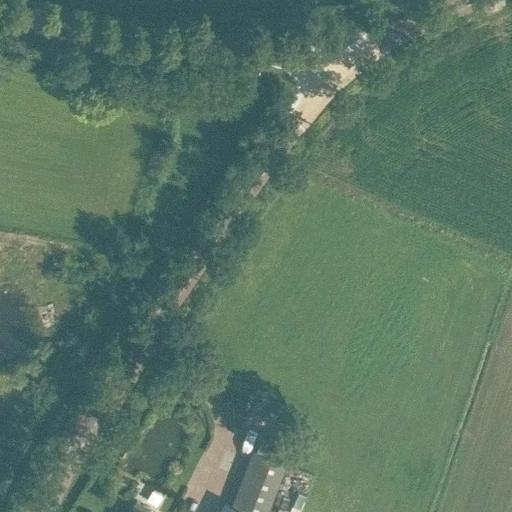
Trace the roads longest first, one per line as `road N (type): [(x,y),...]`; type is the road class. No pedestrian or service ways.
road 1 (tertiary): [(40,511),(161,314),(331,80)]
road 2 (unclassified): [(331,80),(291,54),(118,43),(0,12)]
road 3 (tertiary): [(331,80),(384,40),(471,0)]
